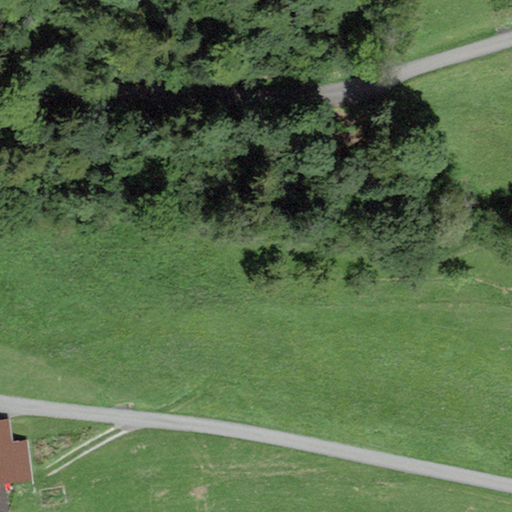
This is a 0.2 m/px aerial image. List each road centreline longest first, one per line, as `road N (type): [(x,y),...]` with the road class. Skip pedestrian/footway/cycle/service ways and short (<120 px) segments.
road 1 (residential): [(0,104),(294,97),(384,79),(511,38)]
road 2 (residential): [(511,486),(211,425),(0,400)]
